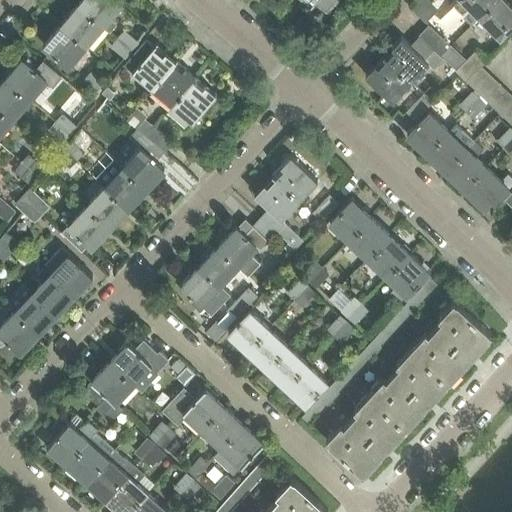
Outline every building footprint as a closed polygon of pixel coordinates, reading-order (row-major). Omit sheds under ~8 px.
[(80,0),(78,3),(103,24),(120,3),(116,0),(80,0)] [(335,0),(307,0),(311,3),(313,0),(315,0),(327,10),(335,0)] [(480,15),(493,0),(456,0),(453,4),(462,12),(470,4),(472,6),(462,16),(471,24),(480,15)] [(511,4),(507,0),(493,0),(480,15),(499,34),(511,20),(511,4)] [(86,44),(103,24),(78,3),(61,23),(86,44)] [(418,32),(440,52),(449,43),(428,22),(418,32)] [(69,64),(86,44),(61,23),(44,43),(69,64)] [(119,37),(133,49),(138,42),(124,31),(119,37)] [(444,56),(440,52),(418,32),(410,41),(402,34),(384,53),(410,79),(417,85),(444,56)] [(127,56),(133,49),(119,37),(112,45),(127,56)] [(156,41),(153,45),(145,37),(123,63),(129,69),(152,87),(177,58),(156,41)] [(466,77),(481,62),(487,56),(477,46),(456,68),(466,77)] [(392,98),(410,79),(384,53),(366,73),(392,98)] [(4,77),(29,97),(45,79),(52,85),(61,75),(43,60),(36,68),(22,56),(4,77)] [(172,104),(196,75),(177,58),(152,87),(172,104)] [(511,91),(481,62),(466,77),(511,121),(511,91)] [(90,70),(80,81),(94,93),(104,82),(90,70)] [(196,75),(172,104),(193,121),(217,92),(196,75)] [(0,107),(12,117),(29,97),(4,77),(0,81),(0,107)] [(101,92),(109,98),(114,92),(106,85),(101,92)] [(465,109),(479,94),(472,89),(459,103),(465,109)] [(406,110),(414,118),(415,119),(432,101),(423,92),(406,110)] [(479,94),(465,109),(474,117),(487,103),(480,95),(479,94)] [(0,131),(12,117),(0,107),(0,131)] [(426,150),(448,127),(429,108),(407,132),(426,150)] [(55,119),(71,133),(77,126),(62,112),(55,119)] [(146,135),(154,126),(145,118),(136,127),(146,135)] [(70,134),(71,133),(55,119),(54,120),(48,130),(63,142),(70,134)] [(503,145),(511,135),(511,125),(510,124),(497,139),(503,145)] [(146,135),(164,149),(172,141),(154,126),(146,135)] [(164,149),(146,135),(136,127),(128,136),(140,146),(122,165),(146,187),(164,167),(155,159),(164,149)] [(445,168),(467,145),(448,127),(426,150),(445,168)] [(511,135),(503,145),(511,152),(511,151),(511,135)] [(63,145),(78,159),(83,152),(70,139),(63,145)] [(486,163),(477,154),(483,147),(475,139),(468,146),(467,145),(445,168),(464,186),(486,163)] [(77,160),(78,159),(63,145),(61,146),(55,155),(68,167),(77,160)] [(21,160),(37,173),(42,166),(28,153),(21,160)] [(273,172),(300,197),(318,178),(291,153),(273,172)] [(122,165),(121,166),(113,158),(95,177),(103,185),(104,184),(128,206),(146,187),(122,165)] [(36,174),(37,173),(21,160),(20,161),(13,170),(28,183),(36,174)] [(511,174),(509,172),(502,179),(486,163),(464,186),(483,205),(490,197),(494,201),(511,182),(511,174)] [(282,216),(300,197),(273,172),(255,192),(269,205),(261,214),(278,231),(289,241),(283,247),(289,253),(302,239),(285,223),(282,218),(282,216)] [(109,225),(128,206),(104,184),(103,185),(86,203),(109,225)] [(24,193),(41,210),(49,201),(32,185),(24,193)] [(33,219),(41,210),(24,193),(15,202),(33,219)] [(321,220),(322,218),(338,201),(329,193),(312,211),(321,220)] [(0,214),(7,220),(16,210),(0,195),(0,214)] [(349,238),(371,214),(352,196),(329,219),(349,238)] [(91,244),(109,225),(86,203),(68,222),(91,244)] [(261,249),(278,231),(261,214),(253,223),(245,217),(218,244),(238,263),(237,264),(247,274),(260,261),(250,251),(256,244),(261,249)] [(368,256),(390,232),(371,214),(349,238),(368,256)] [(0,261),(0,262),(18,242),(4,231),(0,236),(0,261)] [(387,274),(409,250),(390,232),(368,256),(387,274)] [(237,264),(238,263),(218,244),(200,264),(220,282),(237,264)] [(69,250),(68,252),(61,246),(43,265),(45,266),(45,265),(51,270),(75,293),(93,273),(69,250)] [(398,300),(406,292),(428,269),(409,250),(387,274),(397,283),(389,292),(398,300)] [(309,281),(322,267),(315,261),(302,275),(309,281)] [(201,302),(220,282),(200,264),(181,283),(183,285),(180,290),(187,294),(190,292),(201,302)] [(75,293),(51,270),(45,265),(45,266),(37,274),(42,279),(33,290),(57,312),(75,293)] [(322,267),(309,281),(315,287),(329,273),(322,267)] [(409,299),(417,306),(438,283),(429,276),(409,299)] [(294,299),(307,285),(300,278),(287,292),(294,299)] [(33,290),(32,290),(24,283),(6,302),(14,310),(15,308),(39,331),(57,312),(33,290)] [(307,285),(294,299),(301,306),(314,291),(307,285)] [(257,296),(256,295),(248,287),(237,299),(245,305),(246,307),(257,296)] [(347,316),(360,302),(353,296),(340,310),(347,316)] [(410,344),(447,378),(491,330),(454,296),(437,315),(440,318),(428,331),(425,328),(410,344)] [(246,307),(245,305),(237,299),(226,310),(235,319),(246,307)] [(393,332),(417,306),(409,299),(385,324),(393,332)] [(360,302),(347,316),(354,323),(367,309),(360,302)] [(248,348),(270,324),(274,321),(266,313),(263,317),(251,306),(229,329),(248,348)] [(20,350),(39,331),(15,308),(14,310),(0,324),(0,341),(2,343),(9,340),(20,350)] [(226,310),(216,321),(225,330),(235,319),(226,310)] [(332,335),(346,320),(339,314),(326,328),(332,335)] [(346,320),(332,335),(340,342),(354,327),(346,320)] [(267,366),(289,343),(270,324),(248,348),(267,366)] [(375,352),(393,332),(385,324),(367,344),(375,352)] [(129,339),(110,359),(134,381),(148,367),(154,373),(169,357),(159,348),(148,357),(129,339)] [(286,384),(308,360),(289,343),(267,366),(286,384)] [(354,375),(375,352),(367,344),(345,368),(354,375)] [(406,423),(447,378),(410,344),(395,361),(398,364),(385,378),(382,375),(369,389),(406,423)] [(186,364),(178,357),(172,365),(179,372),(186,364)] [(134,381),(110,359),(92,378),(115,400),(116,401),(134,381)] [(308,360),(286,384),(305,402),(327,379),(308,360)] [(331,400),(354,375),(345,368),(323,392),(331,400)] [(102,414),(115,400),(92,378),(81,389),(97,404),(94,407),(102,414)] [(201,429),(225,404),(206,386),(196,396),(184,384),(172,397),(163,406),(162,407),(178,422),(185,414),(201,429)] [(155,397),(163,406),(172,397),(163,388),(155,397)] [(363,470),(406,423),(369,389),(353,407),(356,410),(343,423),(340,421),(326,436),(363,470)] [(310,423),(331,400),(323,392),(301,415),(310,423)] [(115,400),(102,414),(109,422),(122,407),(116,401),(115,400)] [(220,447),(244,421),(225,404),(201,429),(220,447)] [(68,462),(96,430),(97,428),(88,420),(85,421),(75,413),(69,420),(62,413),(50,427),(53,432),(48,437),(50,442),(48,444),(68,462)] [(155,440),(168,426),(161,420),(148,434),(155,440)] [(264,440),(244,421),(220,447),(213,455),(232,473),(264,440)] [(168,426),(155,440),(163,448),(176,433),(168,426)] [(68,462),(88,479),(110,454),(115,448),(96,430),(68,462)] [(141,458),(154,443),(147,436),(134,451),(141,458)] [(154,443),(141,458),(148,464),(150,463),(152,465),(156,460),(158,462),(166,453),(154,443)] [(246,476),(254,484),(275,460),(267,452),(246,476)] [(126,457),(121,464),(110,454),(88,479),(108,496),(129,471),(135,465),(126,457)] [(187,470),(195,477),(208,463),(200,456),(187,470)] [(135,465),(129,471),(108,496),(126,511),(128,511),(149,489),(138,479),(144,473),(135,465)] [(221,494),(235,479),(226,471),(212,486),(221,494)] [(180,493),(193,478),(186,472),(172,487),(180,493)] [(256,511),(324,511),(329,507),(293,473),(256,511)] [(232,509),(254,484),(246,476),(224,501),(232,509)] [(193,478),(180,493),(187,500),(201,485),(193,478)] [(163,511),(169,506),(149,489),(128,511),(163,511)] [(229,511),(232,509),(224,501),(213,511),(229,511)]
